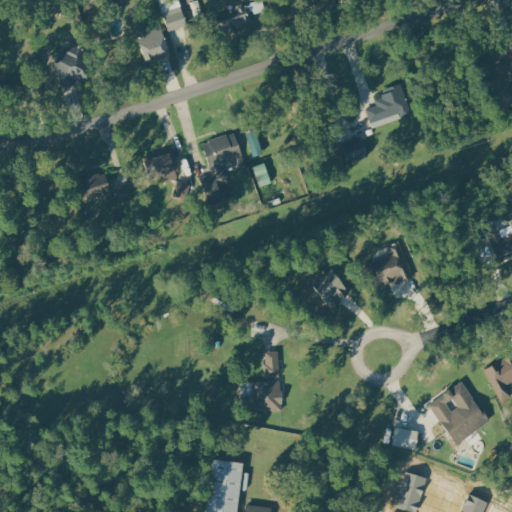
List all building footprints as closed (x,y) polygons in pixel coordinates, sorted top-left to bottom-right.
[(254,22),(248,5),(212,18),(218,35),(254,22)] [(163,12),(169,31),(187,25),(181,6),(163,12)] [(162,28),(169,53),(146,60),(138,36),(162,28)] [(82,44),(92,75),(63,84),(53,53),(82,44)] [(511,67),(505,45),(479,53),(486,76),(506,70),(511,76),(511,67)] [(25,90),(23,76),(0,78),(0,99),(11,98),(11,92),(25,90)] [(402,82),(413,114),(373,129),(366,109),(377,104),(374,98),(387,93),(385,88),(402,82)] [(236,131),(246,164),(236,168),(233,158),(217,163),(220,171),(227,168),(231,183),(221,186),(227,202),(206,209),(195,176),(210,171),(200,143),(236,131)] [(361,135),(368,156),(344,163),(337,142),(361,135)] [(172,146),(143,155),(150,179),(165,174),(167,180),(178,177),(176,171),(180,170),(172,146)] [(108,170),(115,198),(100,202),(98,195),(84,198),(79,177),(108,170)] [(511,219),(511,248),(498,255),(489,235),(478,240),(472,226),(497,216),(504,233),(511,229),(511,227),(509,221),(511,219)] [(400,241),(413,275),(375,290),(365,263),(392,253),(389,245),(400,241)] [(331,269),(349,293),(331,307),(313,283),(331,269)] [(278,350),(282,408),(255,409),(254,382),(267,381),(265,351),(278,350)] [(511,383),(511,384),(511,385),(511,400),(504,405),(485,369),(511,355),(511,383)] [(463,382),(490,421),(457,444),(430,405),(463,382)] [(416,450),(419,432),(396,428),(392,446),(416,450)] [(236,511),(243,462),(214,459),(207,511),(236,511)] [(428,479),(419,511),(415,511),(398,507),(408,473),(428,479)] [(465,511),(486,511),(491,502),(473,494),(465,511)] [(248,502),(246,511),(271,511),(272,506),(248,502)]
